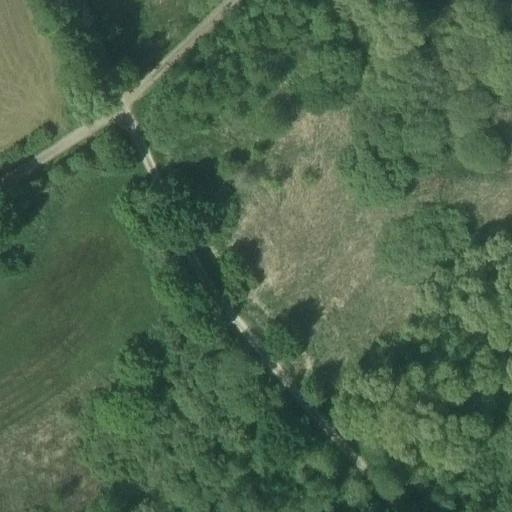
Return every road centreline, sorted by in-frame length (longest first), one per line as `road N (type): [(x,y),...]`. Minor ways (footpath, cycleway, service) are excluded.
road 1 (track): [(396,511),(215,305),(120,110)]
road 2 (track): [(238,0),(120,110)]
road 3 (track): [(120,110),(0,189)]
